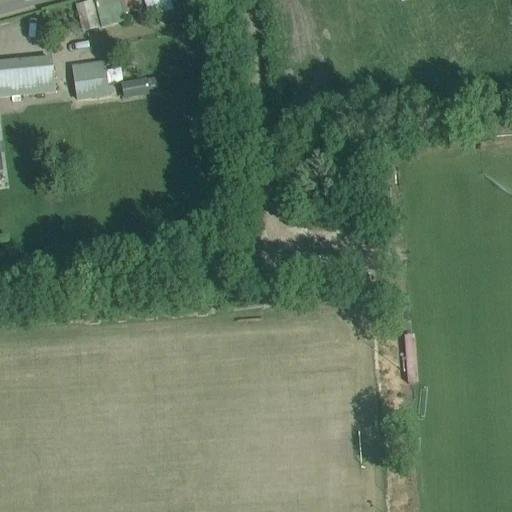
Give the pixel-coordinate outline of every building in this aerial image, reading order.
[(132,0),(121,3),(122,8),(124,16),(143,11),(139,0),(132,0)] [(147,0),(152,17),(177,9),(174,0),(147,0)] [(0,65),(0,97),(55,93),(52,60),(0,65)] [(77,102),(111,97),(106,63),(72,68),(77,102)] [(129,83),(130,95),(153,93),(152,81),(129,83)]
